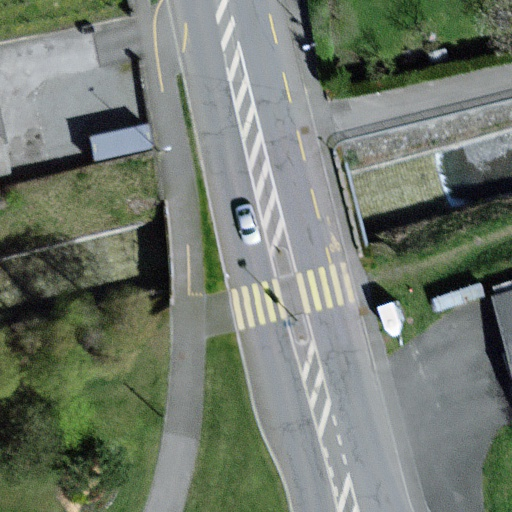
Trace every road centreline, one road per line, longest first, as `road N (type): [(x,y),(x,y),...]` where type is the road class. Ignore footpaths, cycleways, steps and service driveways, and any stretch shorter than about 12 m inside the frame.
road 1 (primary): [(387,511),(237,0)]
road 2 (primary): [(209,0),(253,275),(310,511)]
